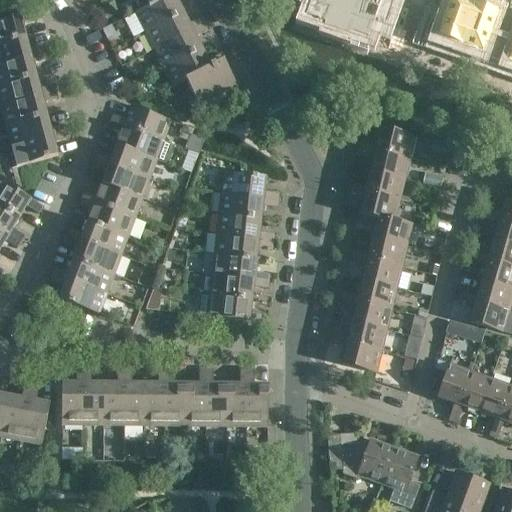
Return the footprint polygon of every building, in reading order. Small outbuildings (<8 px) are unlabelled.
[(143,0),(147,8),(134,15),(142,29),(180,10),(176,3),(181,0),(143,0)] [(306,13),(304,20),(311,22),(317,24),(322,26),(323,27),(322,30),(326,32),(333,34),(339,36),(345,38),(349,40),(351,36),(369,43),(371,36),(374,26),(376,23),(386,27),(394,4),(395,0),(305,0),(305,2),(310,3),(309,6),(308,9),(306,13)] [(430,19),(425,33),(460,46),(475,5),(461,0),(450,0),(445,15),(445,16),(443,22),(443,23),(430,19)] [(475,5),(460,46),(495,58),(500,44),(488,39),(488,38),(490,32),(491,31),(497,13),(475,5)] [(0,23),(11,20),(0,10),(0,23)] [(180,10),(142,29),(154,52),(205,26),(202,19),(188,26),(180,10)] [(0,45),(25,39),(21,26),(35,22),(33,14),(11,20),(0,23),(0,45)] [(205,26),(154,52),(165,75),(203,55),(195,39),(208,32),(205,26)] [(0,45),(0,66),(44,55),(42,48),(28,51),(25,39),(0,45)] [(511,47),(500,44),(495,58),(511,64),(511,47)] [(0,66),(0,87),(36,78),(32,65),(46,62),(44,55),(0,66)] [(203,55),(165,75),(173,89),(185,83),(189,91),(228,71),(220,56),(207,63),(203,55)] [(194,99),(187,103),(195,118),(240,95),(228,71),(189,91),(194,99)] [(0,87),(0,109),(54,94),(52,87),(39,91),(36,78),(0,87)] [(0,109),(0,110),(5,129),(46,118),(43,105),(56,101),(54,94),(0,109)] [(112,116),(110,123),(163,143),(170,123),(130,108),(125,121),(112,116)] [(5,129),(10,148),(65,134),(63,127),(50,130),(46,118),(5,129)] [(121,135),(116,147),(156,162),(168,166),(175,147),(163,143),(110,123),(107,130),(121,135)] [(374,151),(410,160),(415,138),(379,129),(375,147),(367,145),(365,154),(373,156),(374,151)] [(10,148),(16,169),(51,159),(57,158),(54,144),(67,141),(65,134),(10,148)] [(192,136),(187,151),(200,156),(205,141),(192,136)] [(450,147),(432,142),(430,151),(448,155),(450,147)] [(357,152),(365,154),(367,145),(359,143),(357,152)] [(98,155),(95,161),(149,181),(156,162),(116,147),(111,160),(98,155)] [(200,156),(187,151),(179,171),(192,175),(200,156)] [(369,172),(404,181),(410,160),(374,151),(373,156),(369,172)] [(106,173),(102,185),(142,200),(149,181),(95,161),(93,168),(106,173)] [(364,193),(399,202),(404,181),(369,172),(365,189),(357,187),(355,196),(363,198),(364,193)] [(220,195),(277,201),(278,194),(264,193),(266,179),(239,176),(223,174),(220,195)] [(422,184),(440,188),(442,179),(424,175),(422,184)] [(0,207),(19,219),(26,208),(38,215),(42,208),(0,182),(0,207)] [(84,193),(81,200),(134,219),(142,200),(102,185),(97,198),(84,193)] [(347,194),(355,196),(357,187),(349,185),(347,194)] [(375,218),(394,223),(395,221),(399,202),(364,193),(363,198),(359,215),(358,216),(374,220),(375,218)] [(218,215),(260,220),(261,207),(277,209),(277,201),(220,195),(218,215)] [(499,220),(511,223),(511,198),(506,196),(500,215),(492,213),(489,222),(497,224),(499,220)] [(92,211),(87,224),(127,239),(134,219),(81,200),(79,206),(92,211)] [(434,210),(415,206),(413,214),(432,218),(434,210)] [(0,207),(0,231),(20,244),(24,238),(12,231),(19,219),(0,207)] [(481,220),(489,222),(492,213),(484,210),(481,220)] [(216,236),(272,242),(273,235),(259,233),(260,220),(218,215),(216,236)] [(371,240),(406,248),(411,227),(412,225),(395,221),(394,223),(375,218),(374,220),(358,216),(357,223),(374,227),(371,240)] [(181,217),(177,228),(183,231),(187,219),(181,217)] [(493,240),(511,246),(511,223),(499,220),(497,224),(493,240)] [(69,231),(67,238),(120,258),(127,239),(87,224),(83,236),(69,231)] [(0,231),(0,249),(4,243),(16,251),(20,244),(0,231)] [(213,256),(256,261),(257,248),(271,249),(272,242),(216,236),(213,256)] [(78,249),(73,262),(113,277),(120,258),(67,238),(64,245),(78,249)] [(165,242),(157,239),(154,247),(162,250),(165,242)] [(366,261),(401,269),(406,248),(371,240),(367,256),(358,254),(356,263),(365,265),(366,261)] [(486,261),(511,268),(511,246),(493,240),(488,256),(480,254),(477,263),(485,266),(486,261)] [(435,255),(443,257),(445,248),(437,246),(435,255)] [(169,251),(165,261),(172,264),(176,253),(169,251)] [(469,261),(477,263),(480,254),(472,251),(469,261)] [(348,261),(356,263),(358,254),(350,252),(348,261)] [(202,275),(211,276),(268,283),(268,276),(254,274),(256,261),(213,256),(205,255),(202,275)] [(145,267),(153,270),(157,261),(149,258),(145,267)] [(361,282),(396,290),(401,269),(366,261),(365,265),(361,282)] [(480,282),(511,291),(511,268),(486,261),(485,266),(480,282)] [(55,269),(53,276),(106,296),(113,277),(73,262),(68,274),(55,269)] [(428,273),(427,276),(435,278),(436,275),(438,268),(429,266),(428,273)] [(209,296),(251,301),(253,288),(267,290),(268,283),(211,276),(202,275),(200,295),(209,296)] [(64,288),(59,301),(74,307),(77,308),(99,316),(106,296),(53,276),(50,283),(64,288)] [(356,303),(391,311),(396,290),(361,282),(357,298),(348,296),(346,305),(355,307),(356,303)] [(465,304),(473,307),(474,302),(509,313),(511,301),(511,291),(480,282),(475,298),(467,296),(465,304)] [(423,286),(420,296),(431,298),(433,288),(423,286)] [(338,303),(346,305),(348,296),(340,294),(338,303)] [(457,302),(465,304),(467,296),(459,294),(457,302)] [(206,318),(263,324),(264,316),(250,314),(251,301),(209,296),(200,295),(197,317),(206,318)] [(474,302),(473,307),(471,311),(468,323),(485,328),(502,333),(511,335),(511,313),(509,313),(474,302)] [(351,324),(386,332),(391,311),(356,303),(355,307),(351,324)] [(427,318),(429,312),(421,309),(419,316),(427,318)] [(414,317),(412,327),(424,330),(427,320),(414,317)] [(447,328),(445,335),(481,345),(484,332),(449,322),(447,328)] [(337,347),(345,349),(346,345),(381,353),(386,332),(351,324),(347,340),(339,338),(337,347)] [(328,345),(337,347),(339,338),(330,336),(328,345)] [(409,337),(404,358),(416,361),(421,341),(409,337)] [(346,345),(345,349),(341,367),(376,375),(381,353),(346,345)] [(405,360),(402,373),(411,376),(414,362),(405,360)] [(460,416),(463,408),(459,406),(471,373),(449,364),(436,397),(436,398),(455,405),(452,413),(460,416)] [(61,427),(82,427),(83,370),(75,370),(75,384),(62,384),(61,427)] [(82,427),(103,428),(103,384),(90,384),(90,370),(83,370),(82,427)] [(107,428),(123,428),(123,371),(116,371),(116,385),(103,384),(103,428),(107,428)] [(123,428),(143,428),(144,385),(131,385),(131,371),(123,371),(123,428)] [(143,428),(164,428),(164,371),(157,371),(157,385),(144,385),(143,428)] [(164,428),(184,428),(185,386),(171,386),(171,371),(164,371),(164,428)] [(184,428),(205,428),(205,371),(198,371),(198,386),(185,386),(184,428)] [(205,428),(225,428),(225,386),(212,386),(212,371),(205,371),(205,428)] [(225,428),(246,428),(246,372),(239,372),(239,386),(225,386),(225,428)] [(246,428),(267,428),(267,386),(253,386),(253,372),(246,372),(246,428)] [(463,408),(479,414),(492,380),(471,373),(459,406),(463,408)] [(495,420),(492,428),(500,431),(503,423),(499,421),(511,388),(492,380),(479,414),(495,420)] [(0,438),(20,443),(31,387),(23,386),(21,400),(8,397),(0,438)] [(20,443),(41,447),(49,406),(35,403),(38,389),(31,387),(20,443)] [(499,421),(503,423),(511,426),(511,387),(511,388),(499,421)] [(457,425),(460,416),(452,413),(448,422),(457,425)] [(489,437),(493,438),(497,440),(500,431),(492,428),(489,437)] [(359,476),(380,485),(394,450),(371,441),(369,445),(364,460),(356,457),(355,440),(355,435),(340,436),(342,470),(342,475),(357,481),(359,476)] [(342,470),(340,436),(328,437),(330,471),(342,470)] [(355,440),(356,457),(364,460),(369,445),(364,443),(355,440)] [(259,448),(245,448),(245,463),(259,463),(259,448)] [(61,449),(61,462),(69,462),(69,450),(61,449)] [(394,450),(380,485),(394,490),(389,503),(410,511),(419,488),(408,484),(411,476),(417,460),(394,450)] [(14,463),(1,460),(0,463),(0,472),(12,475),(14,463)] [(426,511),(477,511),(487,487),(455,475),(449,489),(446,498),(433,494),(426,511)] [(511,511),(511,495),(509,494),(502,492),(495,511),(511,511)]
